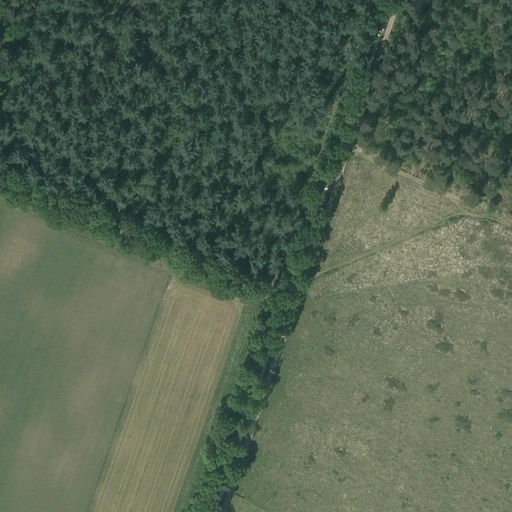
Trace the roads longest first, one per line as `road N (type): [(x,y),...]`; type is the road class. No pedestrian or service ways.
road 1 (track): [(0,178),(293,301)]
road 2 (track): [(267,293),(189,511)]
road 3 (track): [(293,301),(221,511)]
road 4 (track): [(346,145),(511,230)]
road 5 (track): [(346,145),(293,301)]
road 6 (track): [(398,0),(346,145)]
road 7 (track): [(266,0),(381,48)]
